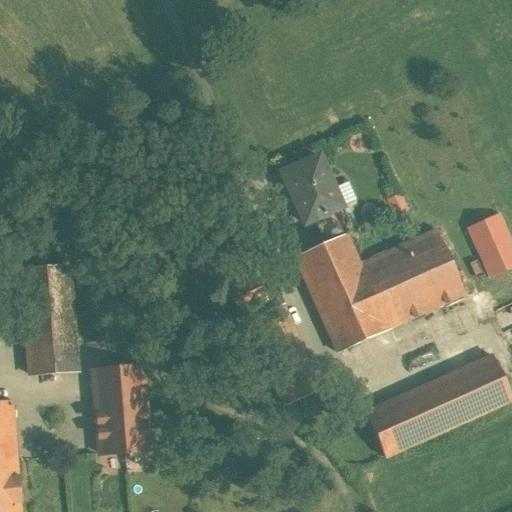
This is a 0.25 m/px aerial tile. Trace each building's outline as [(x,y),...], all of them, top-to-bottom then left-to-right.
[(321,157),(280,174),(303,228),(344,211),(321,157)] [(401,196),(388,201),(395,219),(408,214),(401,196)] [(511,241),(500,215),(469,229),(489,277),(511,266),(511,241)] [(337,241),(298,259),(338,350),(458,298),(430,235),(360,266),(347,237),(337,241)] [(77,268),(19,272),(27,377),(85,373),(77,268)] [(265,302),(259,289),(233,300),(239,314),(265,302)] [(319,389),(284,309),(249,324),(284,405),(319,389)] [(511,400),(492,358),(366,414),(385,457),(511,400)] [(142,368),(91,372),(98,453),(150,447),(142,368)] [(0,511),(17,511),(9,403),(0,403),(0,511)]
